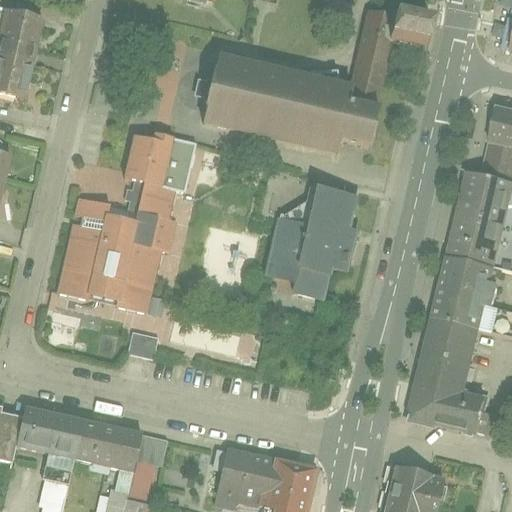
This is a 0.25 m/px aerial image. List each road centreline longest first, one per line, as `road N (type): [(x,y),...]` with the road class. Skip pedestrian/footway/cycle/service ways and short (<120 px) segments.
road 1 (tertiary): [(357,439),(448,68)]
road 2 (residential): [(9,363),(92,0)]
road 3 (residential): [(357,439),(9,363)]
road 4 (residential): [(511,480),(357,439)]
